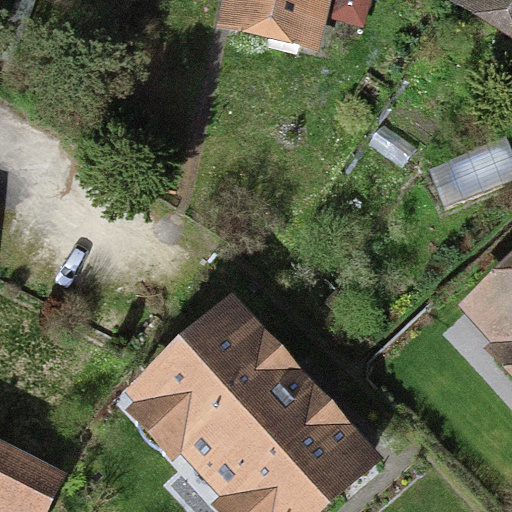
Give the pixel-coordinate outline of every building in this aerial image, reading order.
[(0,0),(0,56),(18,0),(0,0)] [(318,0),(227,0),(222,20),(309,41),(318,0)] [(511,0),(452,0),(448,7),(511,46),(511,0)] [(511,257),(435,332),(511,410),(511,257)] [(324,511),(365,475),(214,311),(99,417),(187,511),(324,511)] [(47,511),(62,483),(0,452),(0,510),(3,511),(47,511)]
